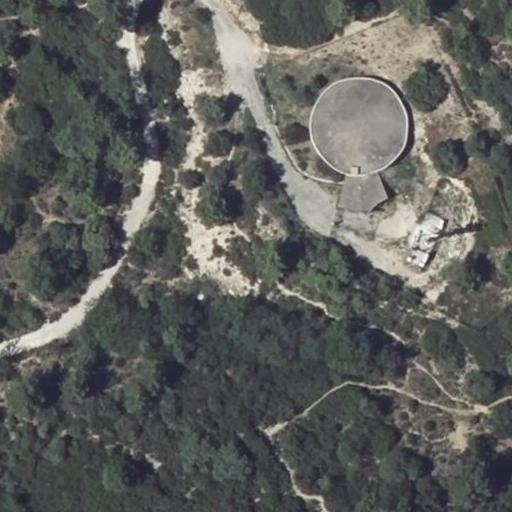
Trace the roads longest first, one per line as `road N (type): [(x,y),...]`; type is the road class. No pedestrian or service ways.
road 1 (unclassified): [(0,351),(43,339),(110,273),(149,180),(125,0)]
road 2 (unclassified): [(204,0),(289,185),(336,216)]
